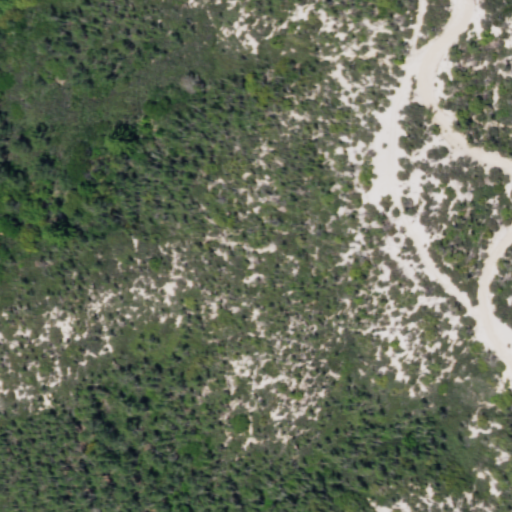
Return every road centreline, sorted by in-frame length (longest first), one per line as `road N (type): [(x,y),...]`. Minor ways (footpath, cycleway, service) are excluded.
road 1 (track): [(462,0),(465,13),(443,46),(435,88),(444,125),(480,157),(511,167),(485,280),(483,324),(511,366)]
road 2 (track): [(483,324),(429,266),(379,183),(380,136),(404,83),(443,46)]
